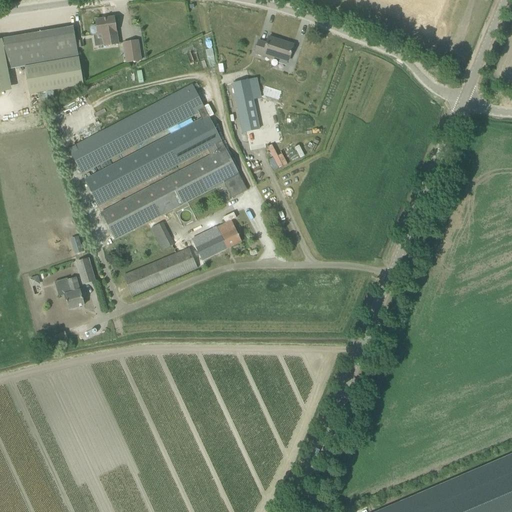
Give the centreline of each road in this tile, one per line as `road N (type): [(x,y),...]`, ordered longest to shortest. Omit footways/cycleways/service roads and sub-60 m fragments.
road 1 (tertiary): [(275,511),(463,105)]
road 2 (unclassified): [(248,0),(382,48),(463,105)]
road 3 (track): [(201,0),(215,109),(252,194)]
road 4 (track): [(211,77),(90,105)]
